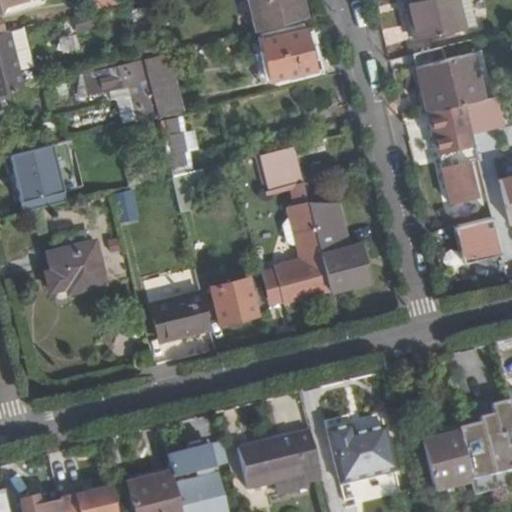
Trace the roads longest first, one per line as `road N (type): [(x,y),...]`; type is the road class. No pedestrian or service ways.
road 1 (residential): [(427,326),(13,430)]
road 2 (residential): [(427,326),(348,0)]
